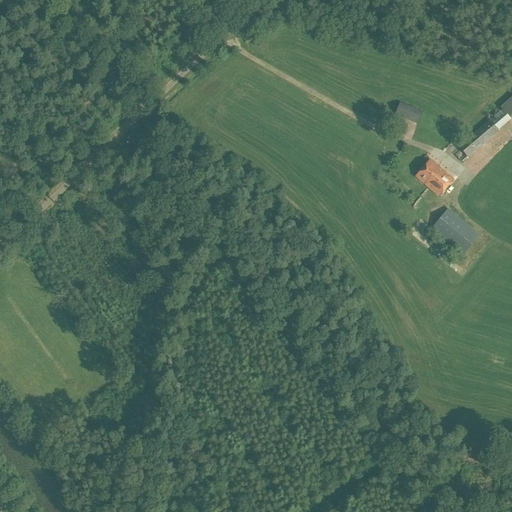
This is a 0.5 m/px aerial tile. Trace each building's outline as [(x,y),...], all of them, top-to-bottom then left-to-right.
[(497,130),(510,118),(511,116),(511,101),(502,109),(503,110),(489,121),(458,147),(468,158),(499,132),(497,130)] [(399,102),(394,115),(417,124),(421,113),(422,111),(399,102)] [(430,189),(443,173),(429,161),(416,178),(430,189)] [(439,197),(452,181),(443,173),(430,189),(439,197)] [(463,256),(480,236),(448,210),(432,229),(463,256)]
